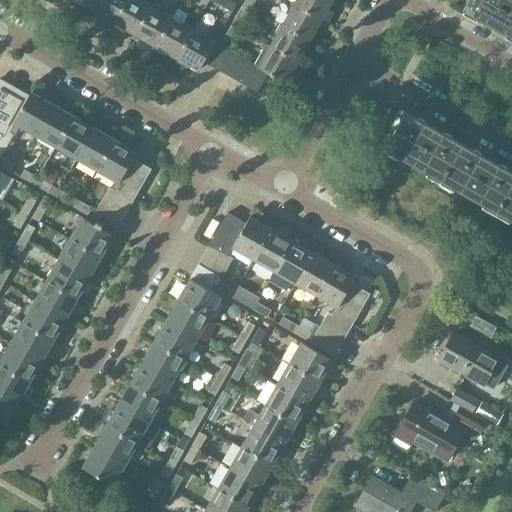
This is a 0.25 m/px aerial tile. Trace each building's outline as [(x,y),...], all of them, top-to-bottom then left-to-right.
[(99,0),(73,0),(93,11),(99,0)] [(126,0),(99,0),(93,11),(114,23),(126,0)] [(127,0),(114,23),(135,35),(152,5),(142,0),(127,0)] [(293,0),(292,4),(321,20),(333,0),(293,0)] [(511,0),(469,0),(463,11),(511,39),(511,0)] [(321,20),(292,4),(288,2),(284,10),(287,12),(280,24),(310,41),(321,20)] [(135,35),(156,47),(173,17),(152,5),(135,35)] [(237,15),(232,25),(242,30),(247,21),(237,15)] [(156,47),(177,59),(194,29),(173,17),(156,47)] [(280,24),(268,45),(298,62),(310,41),(280,24)] [(242,30),(232,25),(224,38),(234,44),(242,30)] [(215,41),(194,29),(177,59),(199,71),(215,41)] [(231,51),(220,45),(209,65),(219,71),(231,51)] [(290,86),(299,72),(294,69),(298,62),(268,45),(256,66),(256,67),(268,74),(290,86)] [(256,66),(231,51),(219,71),(257,93),(268,74),(256,67),(256,66)] [(13,124),(27,99),(0,83),(0,152),(3,154),(14,135),(10,133),(14,124),(13,124)] [(35,136),(53,105),(31,93),(27,99),(13,124),(14,124),(35,136)] [(56,148),(73,117),(53,105),(35,136),(56,148)] [(441,182),(462,145),(406,113),(385,150),(441,182)] [(94,128),(73,117),(56,148),(77,160),(94,128)] [(115,140),(94,128),(77,160),(97,172),(115,140)] [(119,184),(133,159),(137,152),(115,140),(97,172),(118,183),(119,184)] [(497,214),(511,187),(511,173),(462,145),(441,182),(497,214)] [(1,157),(0,159),(0,165),(11,172),(15,165),(1,157)] [(151,170),(133,159),(119,184),(118,183),(114,191),(133,202),(151,170)] [(20,177),(34,185),(38,178),(24,171),(20,177)] [(38,178),(34,185),(48,193),(52,186),(38,178)] [(511,187),(497,214),(511,222),(511,187)] [(133,202),(114,191),(109,188),(103,200),(127,213),(133,202)] [(64,193),(60,200),(74,208),(78,201),(64,193)] [(21,212),(28,216),(36,202),(29,198),(21,212)] [(127,213),(103,200),(96,211),(120,225),(127,213)] [(78,201),(74,208),(88,216),(92,209),(78,201)] [(32,218),(39,222),(47,208),(40,204),(32,218)] [(120,225),(96,211),(90,223),(114,236),(120,225)] [(28,216),(21,212),(13,226),(20,230),(28,216)] [(229,258),(229,257),(233,249),(232,249),(246,224),(228,214),(209,247),(229,258)] [(232,249),(233,249),(254,261),(272,229),(250,217),(246,224),(232,249)] [(114,236),(90,223),(82,218),(70,240),(101,258),(114,236)] [(35,229),(28,225),(20,239),(27,243),(35,229)] [(272,229),(254,261),(275,273),(292,241),(272,229)] [(27,243),(20,239),(12,253),(19,257),(27,243)] [(12,244),(5,240),(0,248),(0,255),(4,258),(12,244)] [(101,258),(70,240),(58,261),(89,278),(101,258)] [(292,241),(275,273),(295,284),(313,253),(292,241)] [(229,258),(209,247),(203,258),(226,271),(233,259),(229,257),(229,258)] [(295,284),(316,296),(334,265),(313,253),(295,284)] [(226,271),(203,258),(197,269),(218,281),(219,278),(221,280),(226,271)] [(89,278),(58,261),(46,282),(78,299),(89,278)] [(316,296),(337,308),(338,308),(352,284),(356,277),(334,265),(316,296)] [(11,271),(4,267),(0,274),(0,282),(3,285),(11,271)] [(218,281),(197,269),(190,280),(211,292),(218,281)] [(178,302),(210,319),(222,298),(211,292),(190,280),(178,302)] [(46,282),(34,302),(66,320),(78,299),(46,282)] [(234,290),(220,282),(216,289),(230,297),(234,290)] [(352,284),(338,308),(337,308),(333,316),(329,313),(328,314),(352,327),(370,295),(352,284)] [(238,288),(232,298),(240,302),(254,310),(258,303),(259,301),(238,288)] [(66,320),(34,302),(23,323),(54,341),(66,320)] [(166,322),(198,340),(210,319),(178,302),(166,322)] [(268,318),(271,311),(258,303),(254,310),(268,318)] [(352,327),(328,314),(323,324),(346,337),(352,327)] [(293,333),(297,326),(284,318),(280,325),(293,333)] [(155,343),(186,361),(198,340),(166,322),(155,343)] [(54,341),(23,323),(11,344),(42,362),(54,341)] [(255,327),(248,323),(240,337),(247,341),(255,327)] [(341,346),(346,337),(323,324),(317,333),(341,346)] [(307,341),(311,334),(297,326),(293,333),(307,341)] [(252,344),(259,347),(267,333),(260,329),(252,344)] [(335,357),(341,346),(317,333),(312,343),(335,357)] [(439,360),(484,386),(499,359),(454,334),(439,360)] [(247,341),(240,337),(233,351),(240,355),(247,341)] [(143,364),(174,382),(186,361),(155,343),(143,364)] [(302,343),(289,365),(321,382),(333,361),(302,343)] [(11,344),(0,362),(0,365),(30,383),(42,362),(11,344)] [(255,354),(248,350),(240,364),(247,368),(255,354)] [(174,382),(143,364),(131,385),(162,403),(174,382)] [(247,368),(240,364),(232,378),(239,382),(247,368)] [(0,365),(0,393),(18,404),(30,383),(0,365)] [(232,369),(225,365),(217,379),(224,383),(232,369)] [(289,365),(278,386),(309,403),(321,382),(289,365)] [(224,383),(217,379),(209,393),(216,397),(224,383)] [(151,424),(162,403),(131,385),(119,406),(151,424)] [(278,386),(266,407),(297,424),(309,403),(278,386)] [(451,400),(473,413),(479,402),(457,390),(451,400)] [(224,392),(216,406),(223,410),(231,396),(224,392)] [(18,404),(0,393),(0,421),(6,425),(18,404)] [(414,403),(396,435),(427,453),(428,449),(450,461),(466,432),(414,403)] [(151,424),(119,406),(107,427),(139,445),(151,424)] [(216,406),(208,420),(215,424),(223,410),(216,406)] [(201,407),(193,421),(200,425),(208,411),(201,407)] [(266,407),(254,428),(286,445),(297,424),(266,407)] [(455,419),(482,434),(488,422),(462,407),(455,419)] [(193,421),(185,435),(192,438),(200,425),(193,421)] [(107,427),(96,448),(127,466),(139,445),(107,427)] [(254,428),(242,448),(274,466),(286,445),(254,428)] [(201,434),(193,448),(200,452),(208,438),(201,434)] [(127,466),(96,448),(84,470),(115,487),(127,466)] [(178,448),(170,462),(177,466),(185,452),(178,448)] [(193,448),(185,462),(192,466),(200,452),(193,448)] [(242,448),(231,469),(262,487),(274,466),(242,448)] [(170,462),(162,476),(169,480),(177,466),(170,462)] [(219,490),(250,508),(262,487),(231,469),(219,490)] [(177,476),(169,490),(176,494),(184,480),(177,476)] [(433,511),(434,511),(443,497),(410,479),(402,493),(372,476),(358,500),(377,511),(376,511),(410,511),(416,502),(433,511)] [(158,483),(150,497),(157,501),(165,487),(158,483)] [(169,490),(161,504),(168,508),(176,494),(169,490)] [(247,511),(250,508),(219,490),(207,511),(208,511),(247,511)]
